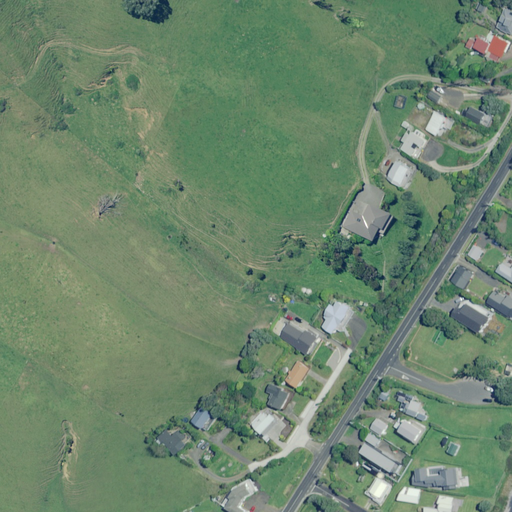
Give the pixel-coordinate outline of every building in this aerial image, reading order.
[(511,10),(508,8),(498,28),(511,34),(511,10)] [(511,43),(497,36),(493,44),(481,38),(479,41),(472,38),(468,47),(473,49),(474,47),(487,53),(485,56),(490,59),(502,64),(511,43)] [(460,65),(456,60),(452,64),(456,69),(460,65)] [(434,89),(428,97),(441,105),(446,97),(434,89)] [(407,98),(399,96),(397,107),(405,108),(407,98)] [(494,117),(473,107),(468,118),(489,128),(494,117)] [(438,111),(428,130),(441,137),(444,132),(445,133),(448,128),(451,129),(456,121),(438,111)] [(416,132),(411,129),(404,141),(407,143),(403,149),(417,158),(428,141),(424,138),(426,135),(418,130),(416,132)] [(417,172),(401,161),(390,179),(408,190),(413,181),(412,180),(417,172)] [(350,211),(349,213),(341,227),(370,241),(375,231),(383,235),(392,217),(377,209),(367,204),(361,216),(350,211)] [(484,250),(476,245),(470,255),(479,260),(484,250)] [(511,280),(511,268),(503,263),(498,272),(511,280)] [(476,275),(462,266),(453,281),(467,289),(476,275)] [(508,299),(496,291),(488,303),(511,317),(511,292),(508,299)] [(496,314),(467,296),(455,316),(482,333),(487,326),(501,334),(506,326),(493,318),(496,314)] [(346,305),(341,301),(338,307),(334,305),(326,317),(330,320),(325,327),(336,334),(339,329),(344,332),(357,312),(353,309),(354,307),(347,303),(346,305)] [(289,322),(282,318),(273,331),(280,336),(289,322)] [(310,355),(310,354),(312,355),(320,342),(318,341),(322,336),(313,330),(311,332),(293,321),(292,324),(291,324),(282,338),(310,355)] [(291,369),(292,370),(290,373),(292,374),(288,380),(301,388),(313,369),(301,362),(298,365),(294,363),(291,369)] [(269,392),(273,394),(271,398),(273,399),(271,404),(285,410),(289,401),(292,402),(296,393),(272,384),(269,392)] [(403,408),(410,410),(409,414),(426,421),(428,416),(420,413),(424,404),(414,400),(415,398),(409,396),(408,398),(402,396),(400,401),(405,403),(403,408)] [(215,414),(203,407),(194,421),(209,430),(215,421),(212,419),(215,414)] [(401,414),(396,411),(393,417),(399,419),(401,414)] [(271,418),(265,412),(253,423),(266,436),(281,421),(274,414),(271,418)] [(389,426),(378,419),(372,429),(383,435),(389,426)] [(396,427),(408,435),(406,438),(418,445),(428,429),(426,427),(415,420),(413,423),(409,421),(409,422),(404,419),(401,423),(399,422),(396,427)] [(181,430),(178,433),(174,428),(170,432),(168,429),(160,438),(161,439),(158,442),(161,445),(164,443),(166,444),(167,443),(179,455),(189,445),(184,440),(188,437),(181,430)] [(370,443),(377,447),(382,440),(371,433),(367,441),(370,443)] [(377,447),(370,443),(364,452),(395,472),(401,462),(377,447)] [(461,446),(454,443),(449,452),(457,456),(461,446)] [(220,452),(213,447),(209,452),(216,457),(220,452)] [(208,466),(210,464),(214,459),(208,453),(203,458),(206,460),(204,462),(208,466)] [(415,485),(447,489),(459,489),(459,486),(469,486),(469,477),(461,477),(461,468),(451,468),(451,470),(446,470),(446,474),(442,474),(442,468),(420,468),(420,474),(420,475),(417,474),(415,485)] [(393,486),(380,478),(373,488),(372,487),(368,493),(383,502),(393,486)] [(238,486),(235,488),(224,505),(234,511),(250,511),(242,506),(247,499),(260,491),(253,479),(238,486)] [(423,490),(407,487),(400,500),(421,504),(423,490)] [(456,498),(442,496),(440,509),(428,507),(427,511),(456,511),(457,506),(463,507),(464,500),(456,499),(456,498)]
